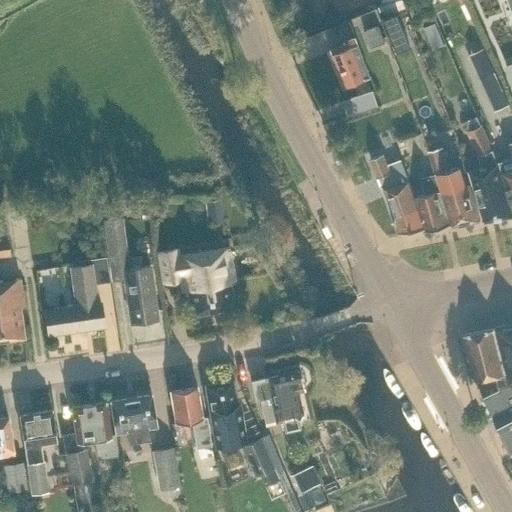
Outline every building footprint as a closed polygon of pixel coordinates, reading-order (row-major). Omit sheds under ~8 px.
[(381,20),(390,40),(404,34),(395,14),(381,20)] [(435,23),(423,27),(429,40),(440,35),(435,23)] [(363,31),(369,47),(383,42),(376,25),(364,30),(363,31)] [(334,49),(330,51),(344,86),(369,76),(357,45),(335,53),(334,49)] [(511,62),(503,65),(511,88),(511,62)] [(495,72),(481,78),(487,93),(502,87),(495,72)] [(372,90),(360,94),(366,110),(377,106),(372,90)] [(493,149),(481,125),(477,115),(464,121),(469,131),(467,132),(479,156),(493,149)] [(511,157),(499,162),(511,204),(511,142),(508,143),(511,154),(511,157)] [(435,174),(436,173),(437,173),(450,169),(443,146),(429,150),(435,174)] [(484,221),(511,215),(511,206),(501,171),(498,162),(497,163),(493,149),(479,156),(482,168),(470,171),(484,221)] [(399,233),(424,229),(414,197),(408,181),(401,160),(388,165),(383,154),(371,159),(378,178),(399,233)] [(442,190),(440,191),(441,193),(442,192),(451,225),(480,220),(470,184),(468,184),(462,165),(450,169),(437,173),(442,190)] [(441,193),(440,191),(442,190),(437,173),(436,173),(435,174),(422,178),(426,194),(415,197),(425,231),(450,224),(441,193)] [(0,213),(0,255),(10,255),(8,239),(4,213),(0,213)] [(122,216),(102,219),(106,249),(111,280),(125,278),(124,268),(129,268),(126,246),(122,216)] [(156,250),(161,283),(178,280),(180,292),(188,291),(192,313),(233,307),(229,283),(234,283),(228,246),(180,254),(179,246),(156,250)] [(106,256),(81,260),(82,265),(70,267),(76,304),(44,309),(48,333),(67,331),(103,326),(100,301),(96,301),(94,283),(110,281),(106,256)] [(157,318),(149,265),(129,268),(124,268),(125,278),(131,322),(157,318)] [(24,307),(20,278),(0,280),(0,340),(24,337),(20,308),(24,307)] [(511,324),(496,328),(509,382),(511,381),(511,324)] [(464,334),(463,335),(477,382),(478,381),(480,380),(496,376),(499,386),(500,389),(483,397),(485,400),(495,419),(497,418),(503,430),(501,432),(511,453),(511,452),(511,381),(509,382),(496,328),(463,334),(464,334)] [(282,420),(283,428),(284,433),(300,429),(299,425),(297,417),(299,416),(302,411),(297,390),(304,388),(300,369),(256,379),(251,380),(255,399),(260,398),(265,421),(274,419),(274,421),(282,420)] [(210,416),(213,428),(213,430),(212,431),(215,446),(218,446),(219,451),(236,448),(236,443),(245,439),(240,410),(237,411),(232,380),(205,385),(210,416)] [(175,422),(190,419),(196,448),(210,446),(208,432),(206,417),(202,417),(196,386),(170,390),(175,422)] [(148,428),(156,427),(151,393),(110,400),(115,433),(126,431),(128,443),(150,440),(148,428)] [(76,442),(94,439),(97,459),(98,464),(117,461),(117,456),(118,456),(114,433),(110,433),(105,401),(71,406),(76,442)] [(27,463),(42,460),(40,445),(56,442),(51,409),(19,414),(24,447),(25,447),(27,463)] [(0,417),(0,455),(14,453),(8,416),(0,417)] [(274,467),(260,437),(240,446),(254,476),(260,474),(274,467)] [(160,488),(180,485),(172,446),(152,450),(160,488)] [(66,452),(72,484),(93,480),(86,448),(66,452)] [(49,491),(44,461),(26,463),(31,494),(37,493),(38,496),(43,495),(43,492),(49,491)] [(3,465),(7,489),(26,487),(22,462),(3,465)] [(312,465),(289,476),(297,494),(320,483),(312,465)] [(304,508),(312,505),(305,490),(297,494),(304,508)]
